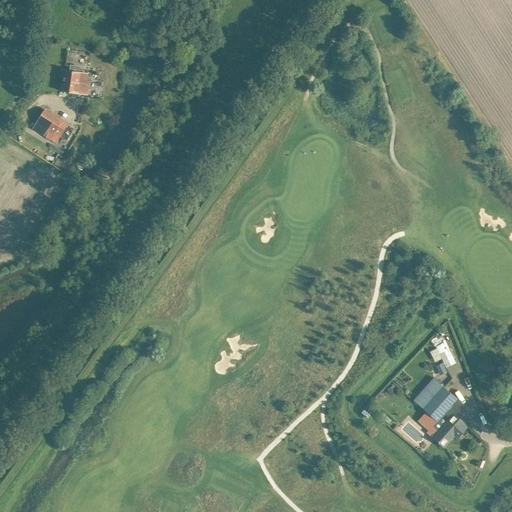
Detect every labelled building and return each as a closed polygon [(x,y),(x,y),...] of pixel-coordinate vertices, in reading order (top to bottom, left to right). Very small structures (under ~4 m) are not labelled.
[(342,34),(338,40),(343,44),(348,38),(342,34)] [(64,70),(61,91),(71,92),(82,94),(83,87),(88,88),(90,80),(87,80),(88,73),(80,72),(81,66),(70,64),(69,71),(64,70)] [(82,106),(81,114),(88,115),(89,107),(82,106)] [(68,125),(43,110),(32,128),(56,144),(60,138),(66,142),(74,130),(68,126),(68,125)] [(436,347),(430,351),(432,355),(434,354),(438,352),(443,361),(444,363),(443,363),(436,366),(440,375),(446,371),(445,367),(455,362),(445,341),(436,346),(436,347)] [(413,400),(436,420),(437,421),(447,410),(457,398),(433,377),(413,400)] [(394,387),(388,389),(390,396),(396,394),(394,387)] [(375,406),(372,410),(380,417),(384,413),(375,406)] [(432,437),(436,440),(443,447),(457,432),(460,434),(466,427),(463,424),(464,424),(453,414),(452,414),(447,410),(437,421),(436,420),(432,426),(438,431),(432,437)] [(386,413),(382,417),(394,428),(398,424),(386,413)]
